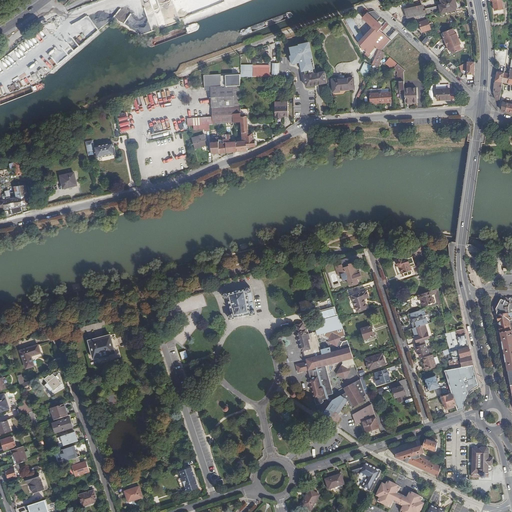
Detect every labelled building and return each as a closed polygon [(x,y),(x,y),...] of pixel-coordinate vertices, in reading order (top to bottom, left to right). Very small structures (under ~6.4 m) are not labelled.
[(426,16),(455,10),(454,7),(456,7),(454,0),(439,0),(441,6),(425,10),(425,13),(426,16)] [(501,0),(499,0),(494,1),(496,14),(503,13),(504,10),(501,0)] [(405,10),(407,21),(418,18),(419,18),(419,15),(425,13),(425,10),(424,6),(405,10)] [(363,18),(373,27),(378,22),(376,21),(380,17),(374,12),(368,13),(363,18)] [(419,18),(418,18),(422,32),(430,29),(426,16),(419,18)] [(90,19),(84,25),(81,22),(77,25),(90,39),(99,30),(90,19)] [(355,21),(349,25),(360,43),(365,38),(355,21)] [(364,49),(379,32),(383,27),(378,22),(373,27),(373,28),(365,38),(360,43),(364,49)] [(381,34),(390,25),(387,22),(383,27),(379,32),(381,34)] [(450,50),(452,54),(462,50),(459,45),(461,44),(456,34),(455,34),(453,29),(443,33),(446,40),(444,41),(443,41),(446,48),(447,48),(449,47),(450,50)] [(392,41),(400,34),(397,31),(390,39),(392,41)] [(375,59),(377,57),(380,51),(382,52),(391,43),(379,32),(364,49),(368,52),(372,56),(375,59)] [(377,57),(374,64),(373,67),(372,68),(376,69),(377,66),(379,67),(385,53),(382,52),(380,51),(377,57)] [(393,67),(395,69),(399,65),(392,59),(387,64),(392,69),(393,67)] [(48,72),(53,68),(47,60),(41,64),(48,72)] [(451,61),(448,65),(453,70),(456,66),(451,61)] [(366,80),(372,68),(373,67),(366,63),(361,72),(366,80)] [(241,74),(241,77),(252,77),(252,71),(253,64),(241,64),(241,74)] [(399,65),(395,69),(398,71),(403,75),(405,73),(406,71),(399,65)] [(326,72),(306,75),(308,87),(328,83),(326,72)] [(495,99),(500,100),(503,83),(504,73),(496,72),(495,82),(494,82),(493,93),(495,99)] [(226,87),(241,86),(241,77),(241,74),(225,75),(225,76),(226,87)] [(213,87),(221,87),(220,76),(207,76),(208,90),(213,89),(213,87)] [(355,90),(355,79),(333,79),(334,92),(341,92),(341,90),(355,90)] [(226,87),(221,87),(213,87),(213,89),(214,107),(220,107),(241,106),(241,86),(226,87)] [(418,88),(405,89),(406,94),(406,103),(419,103),(418,88)] [(437,101),(450,100),(450,89),(437,90),(437,101)] [(382,93),(383,103),(392,102),(392,92),(390,92),(382,93)] [(372,104),(383,103),(382,93),(371,94),(372,104)] [(277,103),(277,118),(282,118),(282,116),(284,116),(290,115),(290,102),(277,103)] [(220,107),(220,113),(220,114),(232,114),(234,114),(241,114),(241,109),(241,106),(220,107)] [(214,113),(215,117),(215,124),(220,123),(233,123),(232,114),(220,114),(220,113),(214,113)] [(241,114),(234,114),(235,122),(242,121),(243,134),(250,133),(249,131),(248,117),(248,116),(242,117),(242,115),(242,113),(241,114)] [(133,119),(119,121),(121,134),(134,132),(133,126),(135,126),(133,119)] [(250,133),(243,134),(243,141),(248,141),(248,147),(256,146),(258,144),(258,140),(256,140),(255,138),(254,138),(254,133),(250,133)] [(223,134),(224,136),(224,138),(225,142),(227,142),(228,152),(236,151),(236,141),(235,141),(235,140),(231,140),(231,139),(231,134),(228,135),(228,134),(223,134)] [(193,138),(196,149),(209,145),(206,135),(193,138)] [(211,136),(213,153),(221,152),(220,138),(219,136),(211,136)] [(220,138),(221,152),(228,152),(227,142),(225,142),(224,138),(220,138)] [(88,154),(96,153),(97,157),(115,153),(113,142),(94,146),(93,139),(86,141),(86,142),(88,154)] [(248,141),(243,141),(236,141),(236,151),(249,150),(248,147),(248,141)] [(22,160),(14,162),(17,174),(17,175),(24,174),(22,160)] [(0,194),(3,194),(1,179),(0,177),(17,174),(14,162),(10,163),(11,167),(0,170),(0,194)] [(64,187),(70,186),(69,183),(77,181),(75,172),(62,175),(64,187)] [(6,210),(7,217),(23,212),(22,205),(30,204),(26,184),(20,182),(18,183),(18,186),(15,186),(17,195),(12,196),(10,197),(10,196),(6,197),(6,198),(4,199),(6,210)] [(422,251),(428,245),(424,241),(418,248),(422,251)] [(343,265),(344,268),(351,266),(350,264),(353,263),(352,257),(342,260),(343,265)] [(407,270),(404,261),(401,262),(399,261),(395,263),(394,264),(396,268),(398,269),(399,268),(402,275),(404,274),(405,276),(405,277),(409,276),(407,270)] [(357,272),(355,268),(354,263),(353,263),(350,264),(351,266),(344,268),(343,265),(339,266),(342,276),(344,281),(348,280),(350,285),(358,282),(357,279),(361,277),(359,271),(357,272)] [(251,287),(247,288),(247,290),(228,294),(228,292),(224,293),(225,299),(229,298),(233,314),(230,315),(231,320),(236,319),(235,318),(239,317),(239,319),(248,317),(247,315),(251,315),(252,315),(256,314),(251,287)] [(369,297),(367,291),(352,295),(357,312),(368,308),(365,299),(369,297)] [(431,292),(421,295),(424,306),(433,303),(431,295),(432,295),(431,292)] [(496,310),(497,316),(511,313),(511,303),(510,304),(501,300),(496,310)] [(426,325),(429,324),(427,318),(425,319),(422,311),(411,314),(414,323),(412,324),(414,329),(415,328),(426,325)] [(511,313),(497,316),(501,334),(511,331),(511,328),(511,327),(511,313)] [(344,328),(341,318),(321,325),(324,332),(341,326),(342,329),(344,328)] [(351,348),(349,340),(343,342),(340,340),(341,337),(332,332),(328,341),(337,346),(338,346),(339,349),(331,351),(323,354),(317,332),(313,332),(312,330),(306,331),(305,330),(304,330),(303,325),(302,324),(297,325),(299,332),(298,332),(303,350),(304,350),(307,360),(308,363),(297,366),(299,373),(309,370),(311,378),(310,379),(310,381),(317,405),(322,403),(324,400),(324,399),(326,398),(328,398),(334,402),(335,401),(329,396),(329,394),(336,393),(328,364),(344,360),(344,363),(343,364),(338,373),(347,378),(352,370),(350,369),(352,365),(357,364),(355,357),(351,348)] [(372,325),(362,329),(366,339),(375,336),(372,325)] [(416,338),(418,344),(431,339),(426,325),(415,328),(419,337),(416,338)] [(461,346),(468,344),(464,330),(457,332),(461,346)] [(511,331),(501,334),(508,372),(511,370),(511,331)] [(469,347),(468,344),(461,346),(457,332),(449,333),(445,335),(448,343),(449,347),(453,346),(454,351),(469,347)] [(116,352),(114,347),(112,338),(111,335),(89,341),(94,358),(100,357),(101,359),(110,356),(110,354),(116,352)] [(439,337),(441,345),(448,343),(445,335),(439,337)] [(450,350),(449,347),(448,343),(441,345),(443,352),(444,352),(450,350)] [(41,353),(39,345),(21,351),(27,368),(35,366),(32,356),(41,353)] [(428,351),(427,345),(416,348),(419,358),(430,355),(428,351)] [(453,360),(471,356),(469,347),(454,351),(451,352),(451,354),(453,359),(453,360)] [(189,357),(186,350),(180,352),(183,359),(189,357)] [(387,365),(383,355),(367,360),(370,370),(387,365)] [(433,355),(424,358),(426,365),(425,366),(427,371),(438,367),(433,355)] [(453,369),(473,365),(471,356),(453,360),(451,361),(453,369)] [(474,365),(473,365),(453,369),(451,369),(445,370),(450,384),(453,395),(457,405),(459,411),(464,409),(465,408),(466,403),(466,400),(469,396),(471,392),(475,388),(479,386),(474,365)] [(392,382),(388,369),(379,372),(382,380),(379,381),(377,382),(378,386),(392,382)] [(56,377),(53,375),(51,377),(50,376),(45,380),(48,384),(46,386),(53,393),(63,384),(57,377),(56,377)] [(441,389),(437,376),(426,379),(430,392),(441,389)] [(355,408),(369,400),(366,396),(368,395),(366,392),(365,387),(364,384),(362,380),(346,389),(349,393),(342,397),(335,401),(334,402),(324,415),(331,419),(335,422),(337,422),(339,421),(341,420),(342,418),(342,417),(341,415),(340,414),(340,413),(349,402),(350,400),(355,408)] [(405,393),(403,386),(397,387),(396,386),(393,387),(394,391),(393,392),(393,395),(395,395),(396,396),(397,395),(399,402),(405,400),(405,398),(404,393),(405,393)] [(218,389),(214,394),(232,408),(236,403),(218,389)] [(0,395),(0,411),(9,408),(4,394),(0,395)] [(456,406),(457,405),(453,395),(442,398),(446,409),(447,410),(456,407),(456,406)] [(28,413),(30,413),(25,399),(23,399),(24,404),(19,405),(19,407),(18,408),(21,416),(28,413)] [(381,427),(373,404),(354,414),(357,423),(364,421),(368,431),(381,427)] [(56,420),(69,416),(66,405),(53,409),(56,420)] [(31,416),(35,427),(39,426),(34,411),(32,412),(30,413),(31,416)] [(385,426),(390,425),(385,411),(380,413),(385,426)] [(75,427),(72,418),(54,424),(57,432),(75,427)] [(7,420),(0,422),(0,434),(1,435),(11,432),(7,420)] [(79,440),(77,432),(69,434),(63,436),(66,445),(72,443),(79,440)] [(4,449),(16,445),(13,436),(1,440),(4,449)] [(439,442),(425,437),(423,444),(424,446),(436,450),(439,442)] [(73,458),(79,456),(82,455),(80,451),(76,452),(75,450),(77,449),(76,445),(65,449),(66,453),(64,454),(63,456),(63,457),(62,458),(63,460),(64,460),(64,461),(73,458)] [(398,456),(438,476),(441,465),(435,462),(432,460),(431,461),(421,456),(421,453),(425,452),(425,451),(423,445),(398,453),(398,456)] [(27,460),(23,446),(13,449),(14,453),(17,463),(27,460)] [(477,447),(473,447),(473,460),(473,477),(477,477),(478,474),(482,474),(482,475),(482,477),(486,477),(486,475),(486,474),(489,474),(489,471),(489,465),(491,465),(494,465),(494,458),(490,458),(490,453),(489,453),(489,448),(488,447),(482,447),(480,449),(477,447)] [(75,465),(82,463),(79,456),(73,458),(75,465)] [(88,461),(82,463),(75,465),(73,466),(76,476),(91,471),(88,461)] [(382,471),(365,462),(353,467),(355,474),(360,473),(369,478),(364,487),(372,491),(382,471)] [(199,484),(199,482),(193,466),(182,469),(184,475),(187,484),(188,487),(199,484)] [(18,475),(15,468),(7,470),(9,478),(18,475)] [(44,488),(39,473),(27,476),(29,481),(31,480),(34,491),(44,488)] [(345,483),(342,473),(326,478),(329,488),(345,483)] [(388,485),(384,483),(378,496),(382,498),(380,502),(392,509),(395,503),(399,504),(405,507),(402,511),(422,511),(426,504),(423,503),(425,499),(416,495),(413,493),(410,497),(404,494),(401,492),(403,488),(395,484),(390,481),(388,485)] [(133,498),(134,500),(144,497),(141,486),(126,491),(129,500),(133,498)] [(94,490),(93,488),(80,493),(84,504),(99,499),(96,489),(94,490)] [(307,497),(317,503),(322,494),(312,489),(307,497)] [(313,510),(317,503),(307,497),(304,504),(313,510)] [(45,499),(31,504),(33,511),(46,511),(49,511),(45,499)]
